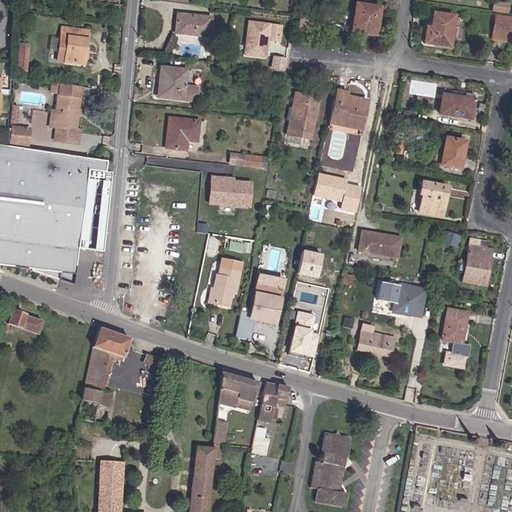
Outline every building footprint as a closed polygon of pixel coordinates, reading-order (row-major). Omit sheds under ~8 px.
[(493,11),(509,11),(509,2),(493,2),(493,11)] [(374,34),(379,7),(358,3),(353,30),(374,34)] [(430,30),(424,29),(422,41),(450,46),(455,16),(434,11),(430,30)] [(300,26),(315,28),(317,14),(302,13),(300,26)] [(174,35),(208,38),(210,18),(176,15),(174,35)] [(511,18),(496,15),(493,36),(501,37),(509,38),(511,18)] [(266,57),(268,39),(281,40),(283,27),(249,23),(246,55),(266,57)] [(79,65),(84,30),(58,27),(57,36),(63,37),(60,63),(79,65)] [(21,71),(24,48),(16,47),(14,71),(21,71)] [(159,77),(157,95),(192,99),(193,86),(180,85),(181,78),(187,78),(188,68),(156,65),(155,77),(159,77)] [(56,86),(48,84),(46,95),(54,96),(56,86)] [(76,88),(56,86),(54,96),(52,112),(49,128),(53,128),(51,142),(72,144),(74,131),(71,130),(75,98),(76,88)] [(345,117),(363,121),(368,100),(348,95),(349,91),(336,88),(329,122),(343,125),(345,117)] [(311,125),(316,126),(322,98),(296,93),(295,98),(301,100),(296,122),(290,121),(287,135),(308,139),(311,125)] [(439,113),(471,118),(475,98),(442,93),(439,113)] [(301,100),(295,98),(290,121),(296,122),(301,100)] [(345,117),(343,125),(361,129),(363,121),(345,117)] [(163,147),(183,149),(184,141),(194,141),(196,122),(167,118),(163,147)] [(311,125),(308,139),(313,141),(316,126),(311,125)] [(7,141),(22,142),(23,130),(7,128),(7,141)] [(462,169),(467,143),(445,139),(440,165),(462,169)] [(107,171),(108,160),(0,145),(0,261),(19,264),(74,271),(77,247),(105,251),(112,172),(107,171)] [(227,163),(240,165),(241,152),(228,151),(227,163)] [(258,153),(241,152),(240,165),(257,167),(258,153)] [(265,154),(258,153),(257,167),(264,168),(265,154)] [(340,208),(355,211),(361,187),(345,183),(346,179),(317,172),(312,193),(341,200),(340,208)] [(232,179),(210,177),(207,203),(217,204),(219,181),(231,182),(232,179)] [(231,182),(219,181),(217,204),(247,207),(249,183),(231,182)] [(419,196),(422,197),(419,213),(442,219),(449,188),(422,182),(419,196)] [(276,190),(265,187),(264,195),(274,198),(276,190)] [(263,217),(270,219),(273,205),(266,204),(263,217)] [(360,251),(398,257),(401,237),(363,231),(360,251)] [(474,239),(473,245),(489,248),(490,242),(474,239)] [(489,248),(473,245),(465,282),(487,286),(495,250),(489,248)] [(315,275),(320,253),(301,248),(296,271),(303,272),(303,271),(307,272),(307,273),(315,275)] [(241,264),(221,260),(218,277),(216,276),(214,285),(216,286),(216,290),(213,289),(210,303),(227,307),(230,294),(234,294),(241,264)] [(343,263),(340,277),(351,279),(354,265),(348,264),(343,263)] [(426,287),(399,282),(394,309),(421,314),(426,287)] [(271,332),(280,291),(255,285),(247,321),(237,319),(232,345),(246,348),(250,327),(271,332)] [(0,328),(6,331),(9,324),(35,333),(40,320),(0,307),(0,308),(0,328)] [(449,307),(442,338),(462,342),(468,311),(449,307)] [(304,353),(312,355),(317,334),(308,332),(312,315),(296,311),(287,353),(303,357),(304,353)] [(388,357),(392,343),(370,338),(371,331),(373,323),(362,321),(356,349),(361,350),(388,357)] [(126,336),(98,327),(81,400),(97,404),(97,401),(108,403),(110,391),(101,389),(109,355),(121,358),(126,336)] [(370,338),(392,343),(393,336),(371,331),(370,338)] [(451,351),(444,350),(443,365),(467,368),(469,343),(452,342),(451,351)] [(155,365),(156,356),(146,353),(144,361),(155,365)] [(227,405),(226,405),(233,407),(236,399),(251,402),(255,384),(220,374),(218,387),(215,402),(227,405)] [(257,416),(255,425),(266,427),(269,414),(271,411),(273,404),(282,406),(286,388),(285,387),(264,383),(257,416)] [(215,402),(213,422),(224,423),(226,405),(227,405),(215,402)] [(244,436),(252,438),(254,431),(255,425),(257,416),(249,415),(244,436)] [(211,442),(217,442),(221,442),(224,423),(213,422),(212,428),(211,436),(211,442)] [(195,434),(211,436),(212,428),(196,426),(195,434)] [(263,433),(254,431),(252,438),(250,446),(249,455),(263,458),(266,442),(261,441),(263,433)] [(322,488),(319,502),(341,507),(347,503),(350,492),(341,490),(347,466),(340,465),(343,455),(348,457),(351,442),(349,438),(344,437),(340,432),(336,435),(328,433),(324,450),(327,450),(327,452),(325,461),(319,460),(312,486),(322,488)] [(195,434),(190,479),(208,481),(210,458),(215,459),(217,442),(211,442),(211,436),(195,434)] [(116,511),(121,463),(101,461),(96,511),(116,511)] [(190,479),(186,511),(204,511),(208,481),(190,479)] [(253,511),(258,493),(250,492),(245,511),(253,511)]
